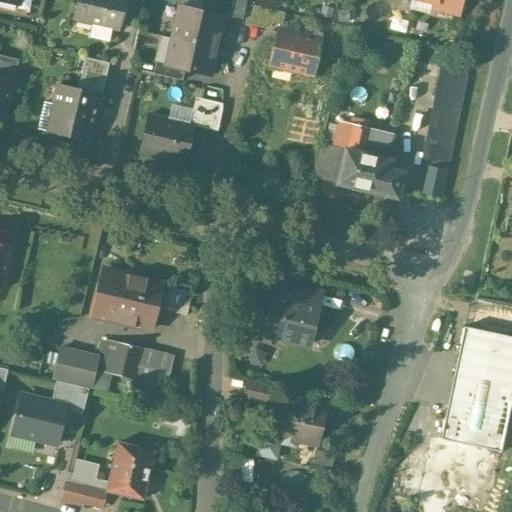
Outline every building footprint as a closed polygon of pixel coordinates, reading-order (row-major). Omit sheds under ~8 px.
[(124,0),(78,0),(74,19),(118,29),(124,0)] [(233,0),(229,17),(242,19),(246,0),(233,0)] [(460,0),(421,0),(433,3),(432,7),(458,13),(460,0)] [(254,22),(281,28),(285,10),(259,4),(254,22)] [(222,17),(180,7),(172,39),(216,49),(222,17)] [(320,40),(278,30),(270,65),(296,71),(300,78),(306,79),(312,75),(320,40)] [(216,49),(172,39),(167,64),(167,65),(185,69),(210,75),(216,49)] [(18,63),(0,58),(0,119),(4,121),(18,63)] [(109,63),(85,58),(80,81),(103,86),(109,63)] [(185,69),(167,65),(167,64),(156,61),(153,74),(182,80),(185,69)] [(102,95),(57,85),(46,131),(92,141),(102,95)] [(222,103),(204,99),(198,127),(217,131),(222,109),(222,103)] [(194,125),(148,114),(139,152),(185,163),(194,125)] [(371,132),(350,127),(351,126),(338,123),(332,147),(345,150),(337,183),(337,184),(384,195),(389,171),(392,160),(366,154),(371,132)] [(332,147),(321,144),(313,178),(337,183),(345,150),(332,147)] [(447,170),(425,165),(419,193),(441,198),(447,170)] [(403,174),(389,171),(384,195),(397,198),(403,174)] [(15,235),(0,231),(0,289),(2,290),(5,275),(10,271),(12,264),(9,258),(15,235)] [(161,285),(104,271),(99,290),(113,294),(110,305),(96,301),(93,316),(150,329),(161,285)] [(318,292),(279,283),(276,296),(315,305),(318,292)] [(276,296),(273,295),(264,334),(308,345),(318,306),(315,305),(276,296)] [(511,396),(511,336),(464,326),(440,438),(492,450),(500,451),(511,396)] [(174,357),(104,340),(99,358),(96,371),(134,380),(133,385),(165,393),(174,357)] [(99,358),(59,349),(52,380),(92,389),(96,371),(99,358)] [(8,369),(0,367),(0,392),(3,394),(8,369)] [(56,382),(52,403),(64,406),(63,410),(82,415),(88,390),(56,382)] [(275,389),(247,383),(244,396),(272,402),(275,389)] [(52,403),(22,396),(12,434),(55,444),(63,410),(64,406),(52,403)] [(323,410),(288,403),(282,431),(281,436),(298,439),(316,443),(323,410)] [(282,431),(262,426),(261,432),(262,432),(257,454),(276,458),(279,443),(296,447),(298,439),(281,436),(282,431)] [(492,450),(440,438),(432,436),(432,435),(430,435),(430,437),(431,437),(426,458),(423,471),(424,471),(419,492),(418,492),(418,494),(420,494),(420,493),(450,500),(450,501),(452,501),(452,500),(466,503),(466,504),(468,504),(479,506),(479,507),(481,507),(481,505),(480,505),(492,450)] [(154,451),(118,443),(107,490),(143,499),(154,451)] [(106,492),(66,482),(61,499),(102,509),(106,492)]
